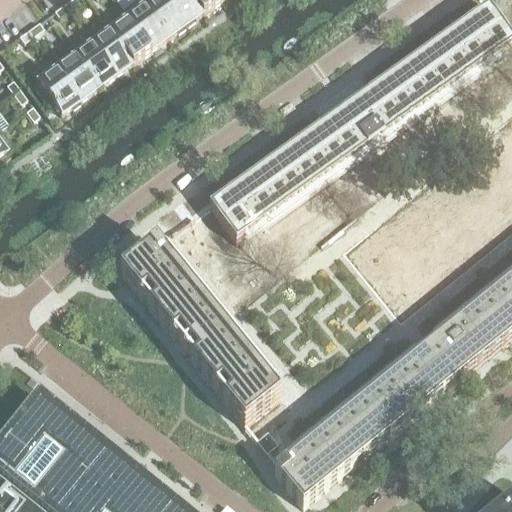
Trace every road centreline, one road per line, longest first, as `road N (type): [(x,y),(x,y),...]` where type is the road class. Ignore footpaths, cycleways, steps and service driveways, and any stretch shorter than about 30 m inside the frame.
road 1 (residential): [(4,320),(143,200),(426,0)]
road 2 (residential): [(242,511),(4,320)]
road 3 (residential): [(481,414),(383,511)]
